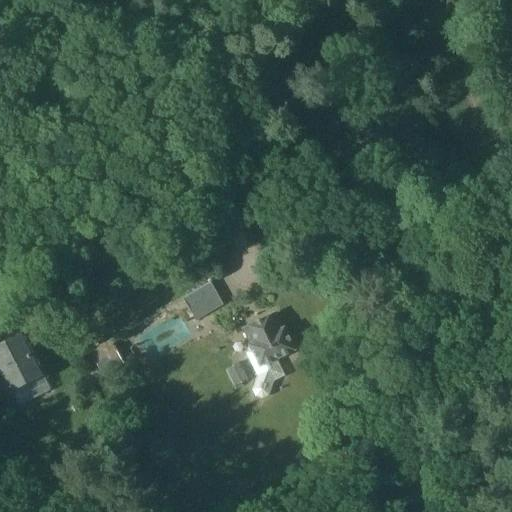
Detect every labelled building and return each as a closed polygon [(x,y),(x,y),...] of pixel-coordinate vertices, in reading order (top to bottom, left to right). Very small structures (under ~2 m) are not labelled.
[(265,99),(300,79),(294,67),(259,88),(265,99)] [(211,283),(183,300),(157,315),(163,325),(180,314),(189,310),(196,322),(224,306),(211,283)] [(278,360),(296,351),(285,329),(284,329),(276,314),(244,331),(252,346),(251,346),(252,349),(250,350),(248,355),(259,376),(254,391),(257,397),(264,399),(270,396),(275,381),(286,376),(278,360)] [(0,378),(8,396),(49,375),(27,333),(0,346),(0,378)] [(125,364),(118,352),(111,340),(78,358),(85,371),(97,364),(104,376),(125,364)]
